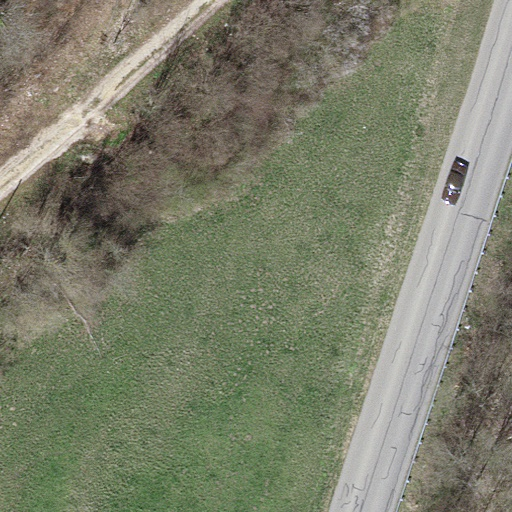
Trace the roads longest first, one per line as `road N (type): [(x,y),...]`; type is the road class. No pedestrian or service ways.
road 1 (secondary): [(366,511),(511,63)]
road 2 (track): [(204,0),(0,185)]
